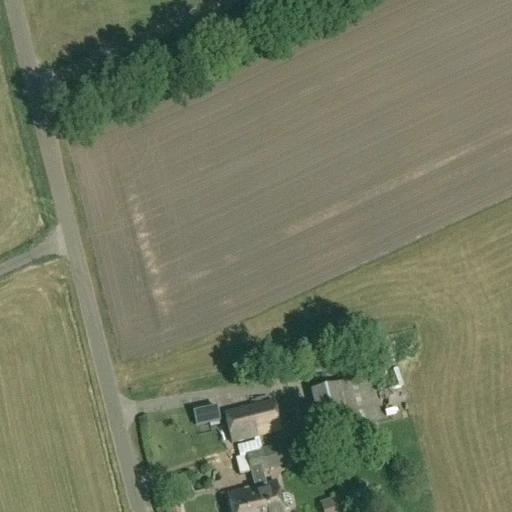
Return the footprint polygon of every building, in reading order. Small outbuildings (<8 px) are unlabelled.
[(377,427),(366,381),(344,387),(344,386),(313,394),(325,440),(338,437),(342,451),(360,446),(357,432),(377,427)] [(250,409),(257,439),(281,433),(274,403),(250,409)] [(231,445),(257,439),(250,409),(224,415),(231,445)] [(245,477),(265,472),(258,442),(238,446),(245,477)] [(258,442),(265,472),(290,466),(287,449),(263,455),(259,442),(258,442)] [(212,470),(216,487),(227,484),(223,468),(212,470)] [(284,511),(289,511),(292,507),(290,498),(286,496),(279,498),(275,484),(257,488),(260,499),(255,500),(257,511),(284,511)] [(260,499),(257,488),(227,495),(230,511),(257,511),(255,500),(260,499)] [(321,511),(368,511),(369,511),(363,492),(319,505),(321,511)]
